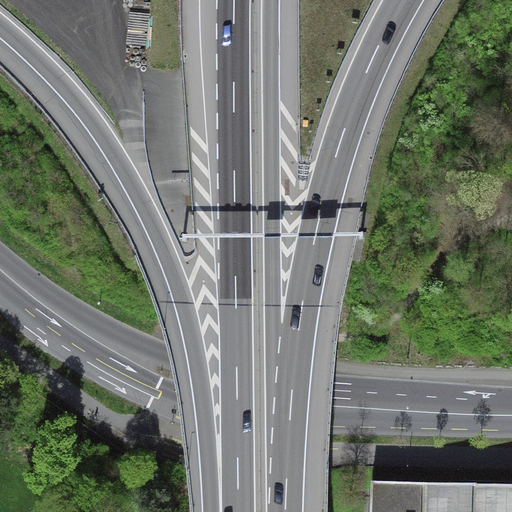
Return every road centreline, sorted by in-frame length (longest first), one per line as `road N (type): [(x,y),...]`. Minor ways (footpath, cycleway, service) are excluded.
road 1 (primary): [(0,268),(97,343),(226,395),(268,404),(511,410)]
road 2 (motorway): [(0,25),(86,112),(166,255),(197,367),(211,511)]
road 3 (motorway): [(226,0),(238,511)]
road 4 (motorway): [(285,486),(316,230),(370,60),(402,0)]
road 5 (motorway): [(285,486),(273,359),(270,0)]
